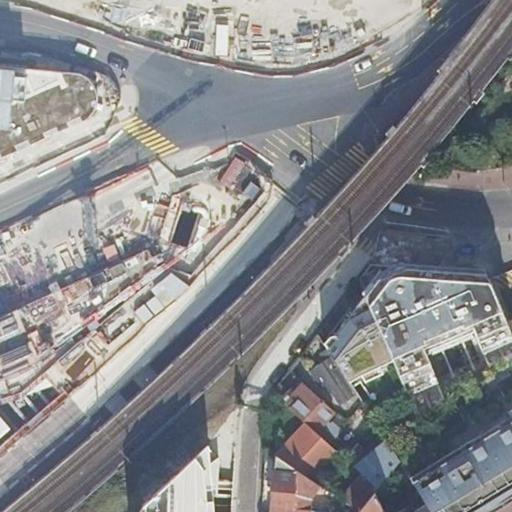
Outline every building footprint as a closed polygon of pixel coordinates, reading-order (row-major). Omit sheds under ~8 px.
[(511,33),(456,55),(452,61),(450,60),(439,75),(440,77),(439,80),(470,106),(471,104),(473,104),(482,94),(480,93),(506,60),(508,61),(511,56),(511,33)] [(0,66),(0,153),(58,128),(91,106),(89,88),(70,73),(0,66)] [(398,128),(433,154),(470,106),(439,80),(430,90),(398,128)] [(387,140),(384,143),(419,170),(423,166),(424,168),(432,158),(430,156),(433,154),(398,128),(396,131),(395,129),(386,138),(387,140)] [(0,361),(9,358),(9,359),(36,350),(68,330),(63,311),(154,283),(147,261),(165,255),(198,234),(194,220),(218,204),(197,173),(123,196),(134,232),(79,249),(75,242),(14,281),(0,285),(0,361)] [(511,315),(494,272),(382,271),(362,300),(393,363),(398,374),(511,333),(511,315)] [(340,320),(322,346),(345,384),(393,363),(362,300),(340,320)] [(322,346),(316,336),(306,350),(318,368),(309,373),(319,388),(322,389),(325,387),(339,407),(353,397),(345,384),(322,346)] [(304,425),(328,447),(332,441),(320,429),(333,416),(301,387),(299,385),(297,386),(296,386),(284,399),(276,391),(273,397),(274,398),(304,425)] [(511,411),(482,435),(485,440),(495,434),(494,433),(499,425),(511,417),(511,419),(511,411)] [(485,511),(511,495),(511,419),(511,417),(499,425),(494,433),(495,434),(485,440),(482,435),(437,463),(409,479),(409,480),(426,507),(417,511),(485,511)] [(309,481),(336,454),(328,447),(304,425),(274,458),(275,458),(309,481)] [(141,511),(220,511),(221,443),(211,457),(207,444),(145,505),(141,511)] [(391,473),(399,463),(387,444),(372,456),(353,470),(361,476),(377,490),(388,477),(391,473)] [(409,479),(437,463),(432,457),(409,479)] [(336,500),(309,481),(275,458),(271,511),(326,511),(327,508),(334,507),(336,500)] [(359,511),(374,494),(377,490),(361,476),(341,503),(353,511),(359,511)] [(382,511),(374,494),(359,511),(382,511)]
